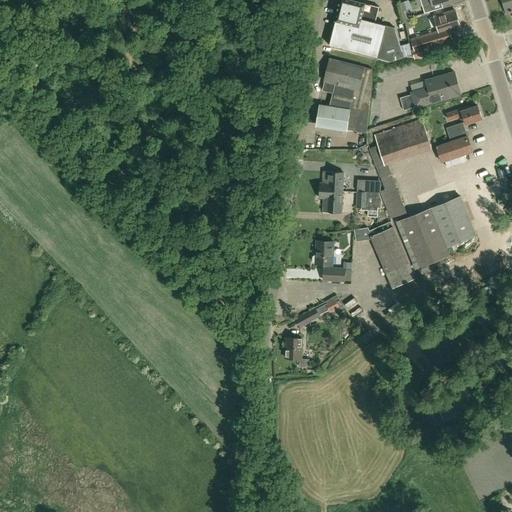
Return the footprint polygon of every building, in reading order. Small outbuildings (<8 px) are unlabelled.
[(395,27),(375,22),(379,6),(356,0),(339,0),(334,20),(336,20),(335,26),(334,26),(329,44),(390,60),(403,56),(395,27)] [(409,0),(400,3),(403,11),(405,10),(411,8),(409,0)] [(420,0),(425,13),(434,10),(433,4),(445,0),(420,0)] [(511,0),(502,0),(506,13),(511,11),(511,0)] [(434,16),(438,31),(411,39),(414,49),(412,50),(415,58),(457,45),(454,37),(451,39),(448,31),(460,27),(454,10),(434,16)] [(323,81),(325,81),(322,91),(333,93),(329,106),(350,109),(350,108),(356,109),(369,111),(372,69),(330,58),(323,81)] [(405,96),(408,109),(461,94),(454,72),(425,80),(427,87),(411,92),(412,94),(405,96)] [(319,105),(316,125),(346,129),(352,130),(356,109),(350,108),(350,109),(329,106),(319,105)] [(465,124),(482,119),(478,106),(471,108),(470,106),(447,114),(449,120),(462,115),(465,124)] [(375,135),(378,145),(369,149),(380,178),(390,203),(395,217),(407,212),(388,163),(432,149),(422,119),(375,135)] [(446,128),(451,142),(436,146),(441,161),(472,151),(462,122),(446,128)] [(323,171),(322,182),(320,182),(320,185),(336,186),(336,191),(342,192),(343,172),(323,171)] [(358,180),(357,191),(373,192),(379,193),(380,193),(380,192),(381,181),(367,180),(358,180)] [(324,198),(323,210),(341,212),(342,192),(336,191),(336,186),(320,185),(319,197),(324,198)] [(377,217),(378,208),(381,208),(381,200),(381,198),(379,193),(373,192),(357,191),(357,195),(356,207),(361,207),(361,209),(368,210),(368,216),(377,217)] [(447,248),(476,235),(460,196),(401,221),(420,268),(450,255),(447,248)] [(369,240),(372,238),(393,287),(415,278),(390,221),(370,230),(368,227),(354,229),(356,242),(369,240)] [(316,241),(316,256),(314,255),(313,257),(312,261),(314,263),(315,263),(315,264),(332,265),(334,242),(316,241)] [(345,269),(332,268),(331,280),(345,281),(345,269)] [(318,312),(327,307),(330,312),(339,307),(336,302),(339,300),(336,296),(325,302),(316,307),(318,312)] [(295,319),(300,328),(320,316),(315,308),(295,319)] [(309,359),(301,359),(302,339),(286,338),(286,358),(299,358),(299,366),(309,366),(309,359)]
